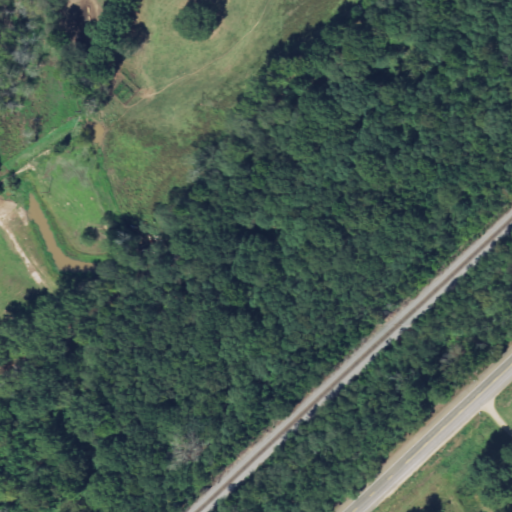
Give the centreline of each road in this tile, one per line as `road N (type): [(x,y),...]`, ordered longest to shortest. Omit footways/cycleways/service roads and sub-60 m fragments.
road 1 (residential): [(0,400),(182,284),(333,142),(458,0)]
road 2 (trunk): [(347,511),(511,359)]
